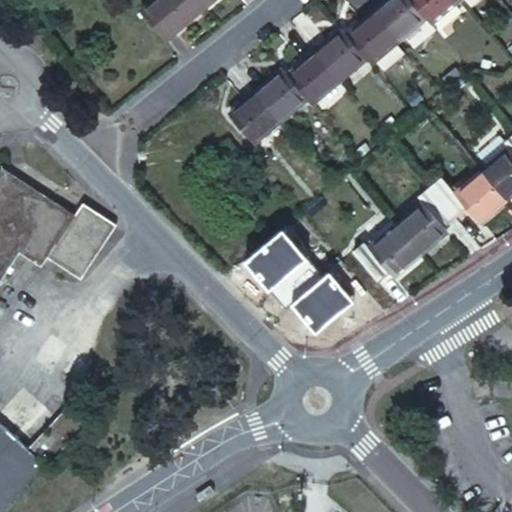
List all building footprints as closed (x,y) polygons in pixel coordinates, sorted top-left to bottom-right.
[(198,10),(189,0),(152,0),(136,13),(159,41),(198,10)] [(189,0),(198,10),(210,0),(189,0)] [(377,52),(405,28),(381,0),(380,0),(353,23),(374,48),(377,52)] [(381,0),(405,28),(433,4),(429,0),(381,0)] [(429,0),(433,4),(440,12),(454,0),(429,0)] [(351,19),(323,43),(346,71),(374,48),(353,23),(351,19)] [(323,43),(296,65),(315,87),(319,92),(346,71),(323,43)] [(293,61),(291,58),(264,80),(288,109),(315,87),(296,65),(293,61)] [(288,109),(264,80),(238,103),(262,130),(288,109)] [(511,187),(511,154),(496,168),(511,187)] [(0,168),(0,184),(4,179),(47,207),(69,221),(74,214),(1,167),(0,168)] [(464,214),(479,202),(494,218),(511,202),(511,187),(496,168),(470,189),(455,173),(440,186),(464,214)] [(45,257),(69,221),(4,179),(0,184),(0,458),(17,440),(0,423),(0,280),(18,252),(39,267),(45,257)] [(436,197),(410,218),(434,247),(460,226),(457,220),(464,214),(440,186),(433,192),(436,197)] [(69,221),(45,257),(80,280),(111,232),(116,224),(82,203),(82,202),(74,214),(69,221)] [(410,218),(386,238),(381,235),(369,245),(390,271),(402,262),(408,268),(434,247),(410,218)] [(17,440),(0,458),(0,511),(2,511),(86,423),(69,406),(27,450),(17,440)]
